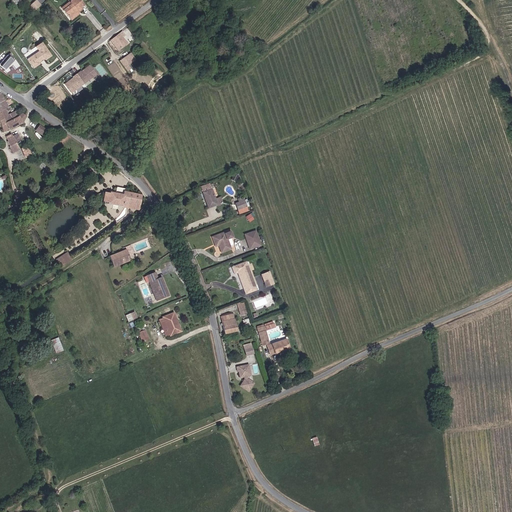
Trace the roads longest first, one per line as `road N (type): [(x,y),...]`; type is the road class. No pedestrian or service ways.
road 1 (track): [(158,207),(199,180),(471,60),(487,47),(483,24),(458,0)]
road 2 (unclassified): [(23,101),(127,170),(153,198),(209,309),(231,415)]
road 3 (unclassified): [(231,415),(511,288)]
road 4 (track): [(7,511),(46,468),(0,332)]
road 5 (unclassified): [(154,0),(23,101)]
road 6 (unknown): [(90,145),(40,190),(22,192),(8,154)]
road 7 (unclassified): [(231,415),(260,478),(305,511)]
road 8 (track): [(0,319),(99,248)]
